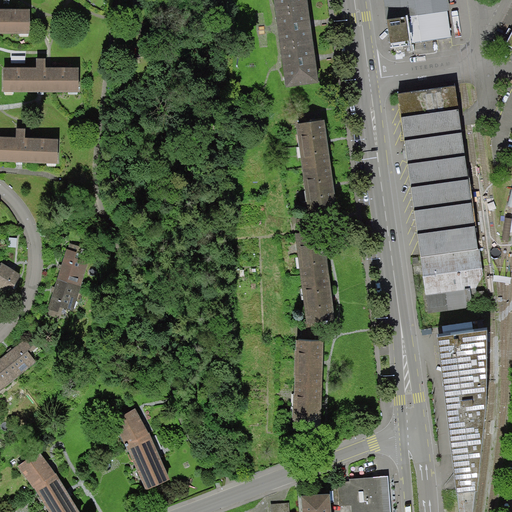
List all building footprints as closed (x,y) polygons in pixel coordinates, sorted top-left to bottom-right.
[(275,0),(277,9),(306,5),(305,0),(275,0)] [(384,0),(387,17),(448,9),(446,0),(384,0)] [(308,19),(306,5),(277,9),(282,46),(311,42),(308,19)] [(0,31),(20,32),(20,28),(29,28),(29,11),(0,10),(0,31)] [(389,22),(392,45),(392,46),(401,45),(401,51),(404,50),(404,45),(409,44),(409,43),(451,37),(447,10),(388,18),(389,22)] [(313,56),(311,42),(282,46),(287,84),(317,80),(313,56)] [(45,69),(45,59),(37,59),(36,69),(3,69),(3,82),(3,86),(13,86),(13,90),(69,90),(69,86),(78,86),(78,69),(45,69)] [(403,130),(421,256),(478,248),(457,102),(455,85),(398,93),(403,130)] [(303,157),(304,167),(328,164),(325,139),(322,120),(298,123),(299,134),(302,134),(305,157),(303,157)] [(0,159),(47,161),(47,157),(57,158),(57,141),(25,139),(24,129),(17,129),(16,139),(0,138),(0,159)] [(328,164),(304,167),(306,177),(308,177),(311,200),(309,200),(310,211),(335,208),(331,182),(328,164)] [(324,252),(321,230),(297,233),(298,244),(300,243),(303,266),(301,267),(303,277),(327,274),(324,252)] [(68,249),(67,249),(61,268),(58,278),(79,285),(86,261),(74,257),(76,252),(71,250),(73,244),(70,243),(68,249)] [(467,300),(469,299),(471,296),(470,288),(476,287),(483,274),(479,248),(421,256),(423,268),(429,312),(465,307),(468,302),(467,300)] [(8,268),(1,263),(0,264),(0,284),(9,291),(19,274),(8,268)] [(307,310),(308,321),(322,319),(323,322),(328,321),(327,319),(333,318),(330,296),(327,274),(303,277),(304,287),(306,287),(309,310),(307,310)] [(79,285),(58,278),(54,290),(49,308),(50,308),(48,314),(51,315),(53,309),(58,310),(60,305),(72,308),(79,285)] [(477,291),(469,306),(486,304),(484,290),(477,291)] [(437,335),(459,511),(472,511),(475,491),(477,491),(486,402),(486,328),(437,335)] [(26,340),(25,339),(9,352),(1,358),(15,375),(34,360),(32,357),(42,349),(31,336),(26,340)] [(297,383),(320,384),(321,356),(322,339),(298,338),(297,349),(299,349),(298,373),(297,373),(297,383)] [(0,387),(15,375),(1,358),(0,359),(0,387)] [(295,428),(319,428),(319,401),(320,384),(297,383),(296,393),(298,393),(297,416),(295,416),(295,428)] [(122,434),(125,433),(130,440),(143,434),(137,423),(137,422),(140,420),(134,409),(114,419),(122,434)] [(143,434),(130,440),(125,442),(126,444),(128,443),(147,486),(167,477),(156,453),(147,432),(143,434)] [(50,475),(50,474),(43,465),(42,464),(45,462),(37,451),(20,464),(30,478),(32,476),(37,483),(50,475)] [(37,483),(35,484),(52,511),(78,511),(66,492),(54,472),(50,474),(50,475),(37,483)] [(351,506),(351,511),(390,511),(388,476),(369,477),(349,479),(349,481),(337,482),(339,506),(351,506)] [(331,511),(330,494),(302,496),(302,511),(331,511)] [(271,503),(272,511),(288,511),(287,502),(277,503),(271,503)]
